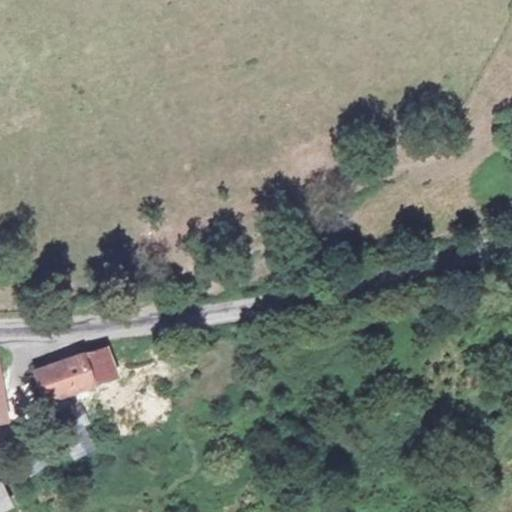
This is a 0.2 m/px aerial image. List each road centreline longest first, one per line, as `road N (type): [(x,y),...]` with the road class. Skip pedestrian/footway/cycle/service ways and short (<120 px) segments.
road 1 (tertiary): [(0,333),(184,324),(511,249)]
road 2 (unknown): [(46,331),(60,511)]
